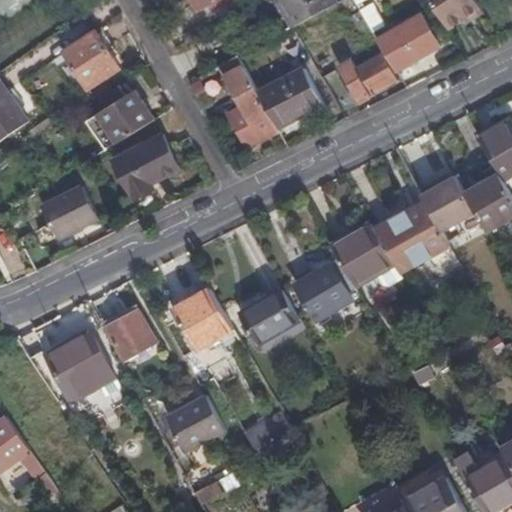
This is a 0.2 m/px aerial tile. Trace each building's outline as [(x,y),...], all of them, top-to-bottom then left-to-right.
[(210,2),(222,23),(242,12),(234,0),(193,0),(198,9),(210,2)] [(293,14),(299,24),(339,2),(337,0),(279,0),(289,16),(293,14)] [(431,0),(449,28),(462,19),(481,8),(475,0),(431,0)] [(465,23),(483,12),(481,8),(462,19),(465,23)] [(378,39),(396,70),(440,45),(422,14),(378,39)] [(122,68),(98,32),(65,54),(90,90),(122,68)] [(360,101),(397,80),(383,54),(359,67),(354,59),(341,66),(360,101)] [(240,56),(220,67),(243,110),(231,117),(250,151),(281,133),(279,130),(260,95),(240,56)] [(260,95),(279,130),(324,105),(306,70),(260,95)] [(0,145),(31,124),(0,80),(0,145)] [(128,97),(120,86),(101,99),(108,110),(128,97)] [(136,91),(128,97),(108,110),(99,116),(119,145),(130,137),(155,120),(136,91)] [(511,118),(480,138),(500,174),(504,181),(511,176),(511,118)] [(130,190),(178,163),(164,136),(115,160),(130,190)] [(182,171),(178,163),(130,190),(135,201),(155,191),(153,185),(182,171)] [(500,174),(465,193),(477,213),(486,230),(511,216),(511,194),(504,181),(500,174)] [(456,176),(422,194),(426,201),(443,231),(477,213),(465,193),(456,176)] [(56,232),(95,210),(84,187),(44,207),(56,232)] [(395,264),(401,275),(451,245),(443,231),(426,201),(375,231),(395,264)] [(99,219),(95,210),(56,232),(59,239),(99,219)] [(333,248),(340,261),(356,286),(395,264),(375,231),(372,226),(333,248)] [(350,294),(358,290),(356,286),(340,261),(298,286),(319,323),(354,302),(350,294)] [(198,351),(235,331),(211,291),(175,311),(198,351)] [(258,345),(300,321),(282,292),(241,315),(258,345)] [(157,343),(141,311),(108,327),(125,359),(157,343)] [(54,354),(79,391),(113,371),(90,333),(74,342),(54,354)] [(54,354),(74,342),(71,338),(52,349),(54,354)] [(45,353),(48,358),(54,354),(52,349),(45,353)] [(71,396),(79,391),(54,354),(48,358),(71,396)] [(189,453),(227,431),(208,396),(169,418),(189,453)] [(257,451),(293,432),(281,412),(245,431),(257,451)] [(47,474),(8,417),(0,422),(0,473),(21,460),(36,482),(47,474)] [(511,464),(511,443),(503,448),(503,449),(507,456),(511,464)] [(479,472),(507,456),(503,449),(475,465),(479,472)] [(485,511),(495,511),(511,502),(511,464),(507,456),(479,472),(475,465),(469,455),(456,462),(485,511)] [(394,484),(403,501),(433,484),(447,476),(441,465),(427,473),(424,468),(394,484)] [(60,492),(47,474),(36,482),(49,499),(60,492)] [(407,508),(409,511),(468,511),(447,476),(433,484),(403,501),(407,508)] [(197,491),(203,503),(224,493),(218,481),(197,491)]
